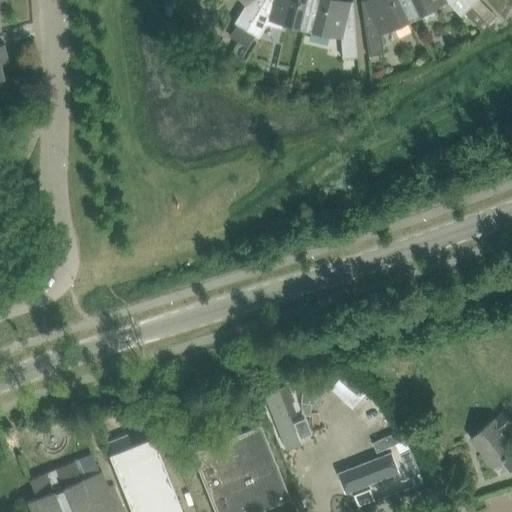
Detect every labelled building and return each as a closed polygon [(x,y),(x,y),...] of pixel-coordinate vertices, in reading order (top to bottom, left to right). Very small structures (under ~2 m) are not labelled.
[(240,0),(244,5),(234,22),(237,24),(229,36),(239,42),(246,30),(264,0),(240,0)] [(264,0),(246,30),(239,42),(247,48),(255,35),(258,37),(266,24),(282,28),(283,23),(304,29),(311,0),(264,0)] [(311,0),(304,29),(341,38),(342,58),(347,58),(347,63),(357,63),(357,57),(354,21),(353,1),(340,3),(340,0),(311,0)] [(362,0),(361,0),(363,20),(369,55),(383,53),(380,33),(414,17),(405,0),(362,0)] [(405,0),(414,17),(447,1),(461,15),(464,12),(482,30),(489,24),(471,5),(465,0),(405,0)] [(465,0),(471,5),(489,24),(496,17),(479,0),(465,0)] [(0,79),(4,79),(0,62),(8,60),(4,44),(0,44),(0,79)] [(354,407),(364,396),(342,376),(332,387),(354,407)] [(304,377),(301,402),(311,403),(314,378),(304,377)] [(314,378),(311,403),(321,404),(324,379),(314,378)] [(264,392),(285,445),(297,440),(286,412),(293,409),(284,384),(264,392)] [(495,417),(486,425),(471,437),(495,467),(502,461),(511,472),(511,471),(511,437),(507,432),(511,427),(511,419),(505,411),(496,418),(495,417)] [(261,424),(191,451),(214,511),(253,511),(290,498),(261,424)] [(396,432),(373,443),(377,452),(401,442),(396,432)] [(109,453),(132,511),(183,511),(153,436),(109,453)] [(410,450),(400,454),(411,477),(412,477),(421,472),(410,450)] [(390,451),(339,471),(346,489),(397,469),(390,451)] [(118,511),(102,470),(80,478),(73,460),(55,468),(56,470),(48,474),(46,471),(29,479),(36,497),(26,501),(30,511),(118,511)]
